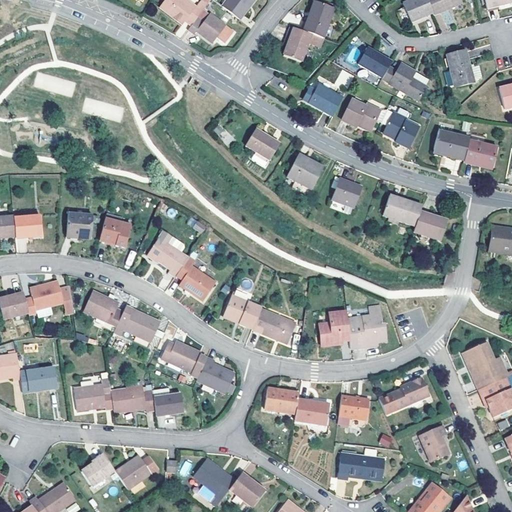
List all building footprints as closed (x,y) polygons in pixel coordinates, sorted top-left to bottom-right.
[(185,22),(191,14),(197,18),(206,7),(200,2),(196,7),(186,0),(165,0),(159,8),(183,25),(185,22)] [(227,0),(222,7),(239,20),(253,0),(227,0)] [(426,0),(412,0),(403,4),(411,22),(432,13),(426,0)] [(459,0),(426,0),(432,13),(433,16),(461,3),(459,0)] [(511,0),(484,0),(487,9),(511,2),(511,0)] [(313,2),(303,32),(311,35),(323,39),(333,9),(313,2)] [(450,10),(435,16),(440,30),(455,24),(450,10)] [(197,18),(191,14),(185,22),(191,27),(197,18)] [(203,22),(197,18),(191,27),(189,30),(194,34),(196,31),(213,43),(216,37),(225,25),(209,14),(203,22)] [(225,25),(216,37),(225,43),(233,31),(225,25)] [(293,28),(290,27),(284,46),(287,47),(293,28)] [(303,32),(293,28),(287,47),(284,56),(301,62),(311,35),(303,32)] [(388,67),(391,62),(367,48),(358,64),(381,78),(388,67)] [(465,51),(446,56),(454,87),(473,82),(477,81),(481,76),(479,66),(474,68),(470,69),(469,65),(465,51)] [(396,71),(388,67),(381,78),(381,79),(417,100),(429,81),(401,64),(396,71)] [(332,118),(342,98),(317,86),(314,91),(310,89),(307,90),(302,100),(332,118)] [(511,87),(508,88),(507,86),(499,89),(505,109),(511,107),(511,87)] [(375,121),(379,111),(366,104),(365,106),(351,100),(341,120),(355,127),(356,125),(370,131),(375,121)] [(375,121),(380,124),(386,110),(379,111),(375,121)] [(386,110),(380,124),(386,126),(392,113),(386,110)] [(392,113),(386,126),(382,133),(396,140),(395,142),(408,148),(418,128),(405,121),(406,120),(392,113)] [(222,124),(214,129),(225,147),(233,142),(222,124)] [(280,144),(256,129),(245,146),(255,153),(251,159),(264,167),(268,161),(280,144)] [(437,131),(433,149),(451,154),(450,157),(464,160),(468,141),(468,138),(437,131)] [(463,163),(475,166),(476,162),(493,166),(497,147),(468,141),(464,160),(463,163)] [(451,154),(433,149),(432,153),(450,157),(451,154)] [(298,154),(286,177),(294,181),(312,190),(324,167),(298,154)] [(360,186),(339,179),(332,199),(353,207),(360,186)] [(308,197),(312,190),(294,181),(290,188),(308,197)] [(420,212),(422,206),(388,196),(382,216),(416,227),(420,212)] [(416,227),(414,233),(440,241),(446,220),(420,212),(416,227)] [(104,221),(120,224),(121,219),(106,215),(104,221)] [(80,237),(79,240),(89,241),(91,218),(67,216),(65,236),(80,237)] [(14,219),(13,217),(0,218),(0,238),(15,237),(14,219)] [(15,237),(16,239),(42,237),(40,217),(14,219),(15,237)] [(116,244),(115,246),(125,249),(130,227),(120,224),(104,221),(100,240),(116,244)] [(198,222),(194,228),(202,233),(206,227),(198,222)] [(511,233),(492,230),(489,251),(511,254),(511,233)] [(176,276),(188,258),(180,254),(183,249),(183,246),(171,238),(162,232),(158,239),(146,256),(169,271),(167,273),(174,278),(176,276)] [(188,258),(176,276),(182,280),(178,285),(203,301),(215,283),(191,267),(194,263),(188,258)] [(36,313),(35,310),(36,310),(38,318),(52,314),(50,306),(64,303),(67,314),(74,312),(70,288),(60,291),(58,282),(30,289),(32,298),(25,300),(28,312),(29,315),(36,313)] [(116,327),(122,314),(115,311),(118,304),(92,292),(83,312),(116,327)] [(25,300),(24,293),(14,296),(14,297),(0,300),(0,307),(3,319),(28,312),(25,300)] [(240,320),(239,323),(253,329),(261,310),(261,309),(231,296),(224,313),(240,320)] [(366,344),(377,342),(387,341),(385,324),(383,324),(381,307),(369,308),(370,317),(347,320),(350,341),(351,349),(366,348),(366,344)] [(151,342),(154,334),(156,329),(159,323),(132,311),(124,308),(122,314),(116,327),(114,332),(121,335),(123,330),(151,342)] [(253,329),(253,330),(286,344),(295,324),(261,310),(253,329)] [(240,320),(224,313),(222,317),(239,323),(240,320)] [(347,320),(346,313),(329,315),(330,326),(319,326),(321,348),(341,345),(341,343),(350,341),(347,320)] [(161,358),(191,373),(190,375),(197,378),(206,359),(199,356),(200,353),(175,342),(174,345),(172,348),(166,346),(161,358)] [(470,367),(473,373),(470,374),(479,393),(505,381),(508,379),(511,377),(511,372),(506,375),(499,359),(493,362),(486,346),(462,356),(468,369),(470,367)] [(20,372),(17,355),(0,357),(0,378),(14,377),(14,381),(21,379),(20,372)] [(197,378),(196,381),(226,394),(226,392),(231,394),(234,386),(230,384),(234,374),(212,364),(213,362),(206,359),(197,378)] [(54,368),(20,372),(21,379),(22,391),(43,389),(43,390),(57,388),(54,368)] [(106,407),(104,394),(111,393),(111,392),(109,378),(102,379),(103,386),(74,390),(77,411),(106,407)] [(413,386),(402,391),(391,395),(379,400),(385,415),(398,410),(429,398),(421,379),(412,383),(413,386)] [(494,421),(511,412),(511,411),(511,395),(510,391),(505,381),(479,393),(484,405),(486,404),(494,421)] [(146,412),(156,411),(154,398),(152,391),(143,393),(142,387),(111,392),(111,393),(114,413),(145,409),(146,412)] [(264,411),(295,416),(297,400),(298,395),(266,390),(264,411)] [(181,394),(154,398),(156,411),(157,417),(184,413),(181,394)] [(341,397),(339,417),(366,421),(369,401),(341,397)] [(295,416),(294,422),(326,426),(329,407),(318,405),(318,403),(297,400),(295,416)] [(507,419),(498,423),(501,430),(509,426),(507,419)] [(442,439),(444,438),(449,436),(445,427),(421,437),(433,464),(451,456),(447,445),(445,446),(442,439)] [(383,434),(378,443),(388,448),(393,438),(383,434)] [(361,475),(381,478),(383,461),(356,457),(346,456),(341,455),(338,479),(347,480),(347,477),(360,479),(361,475)] [(114,471),(104,456),(81,472),(91,487),(114,471)] [(139,456),(115,472),(128,490),(151,474),(153,477),(159,472),(149,458),(143,462),(139,456)] [(229,489),(236,481),(207,459),(194,476),(204,484),(222,498),(229,489)] [(167,461),(166,472),(176,473),(177,462),(167,461)] [(186,461),(179,473),(184,475),(191,464),(186,461)] [(236,481),(229,489),(252,507),(264,492),(253,484),(254,483),(241,474),(236,481)] [(63,483),(37,500),(36,498),(29,502),(32,506),(36,511),(57,511),(75,500),(63,483)] [(222,498),(204,484),(198,492),(216,506),(222,498)] [(421,503),(418,501),(408,511),(439,511),(450,499),(431,484),(426,491),(429,493),(421,503)] [(429,493),(426,491),(418,501),(421,503),(429,493)] [(472,511),(466,496),(453,511),(472,511)] [(302,511),(287,500),(278,511),(302,511)]
